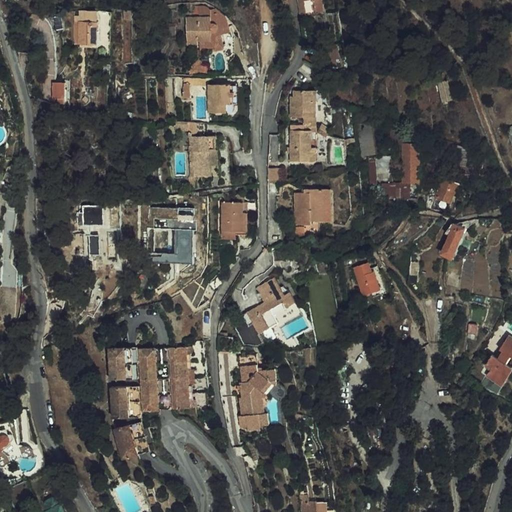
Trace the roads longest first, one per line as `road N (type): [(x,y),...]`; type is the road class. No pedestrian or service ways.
road 1 (residential): [(87,511),(38,414),(28,119),(0,23)]
road 2 (residential): [(241,511),(224,471),(184,429),(169,442),(196,476),(199,511)]
road 3 (primary): [(117,511),(0,384)]
